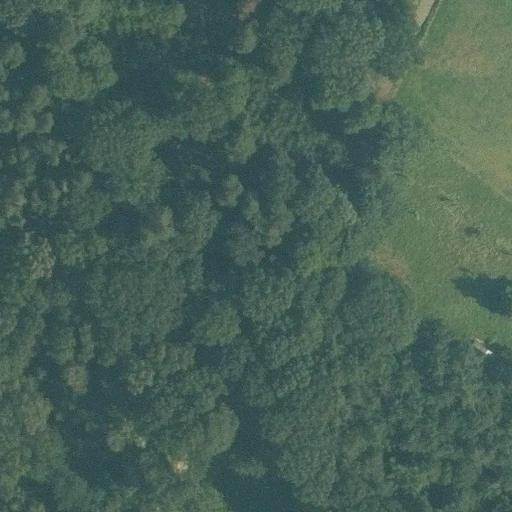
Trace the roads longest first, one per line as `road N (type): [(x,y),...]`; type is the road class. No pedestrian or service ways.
road 1 (track): [(16,0),(244,371)]
road 2 (track): [(244,371),(445,0)]
road 3 (track): [(355,511),(244,371)]
road 4 (track): [(151,511),(244,371)]
